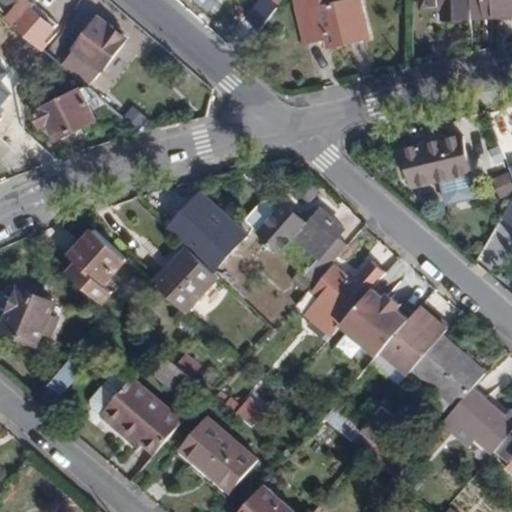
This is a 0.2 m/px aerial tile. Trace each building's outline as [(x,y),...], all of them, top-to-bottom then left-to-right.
[(6,16),(16,24),(42,46),(60,25),(30,0),(20,0),(14,7),(6,16)] [(220,1),(218,0),(198,0),(210,11),(220,1)] [(261,0),(238,30),(249,39),(274,7),(265,0),(261,0)] [(295,0),(304,41),(318,38),(309,0),(295,0)] [(330,44),(370,35),(361,0),(339,0),(335,1),(334,0),(309,0),(318,38),(329,35),(330,44)] [(442,21),(471,19),(470,0),(419,0),(420,11),(441,10),(442,21)] [(511,0),(470,0),(471,19),(511,16),(511,0)] [(101,14),(96,21),(106,29),(111,23),(101,14)] [(103,70),(104,70),(125,43),(123,41),(127,36),(111,23),(106,29),(96,21),(75,47),(76,49),(64,65),(88,85),(89,87),(103,70)] [(0,61),(0,109),(14,94),(0,83),(11,71),(0,61)] [(105,128),(125,117),(89,87),(88,85),(37,111),(45,128),(51,125),(58,139),(100,119),(105,128)] [(415,185),(471,171),(462,135),(398,151),(404,176),(412,174),(415,185)] [(233,249),(246,235),(201,195),(188,209),(190,211),(187,215),(208,233),(211,229),(233,249)] [(348,245),(338,237),(345,230),(322,210),(309,224),(286,205),(261,234),(281,252),(295,237),(320,258),(306,274),(315,282),(348,245)] [(492,235),(503,241),(511,226),(511,218),(504,214),(492,235)] [(98,296),(107,286),(130,259),(94,226),(71,253),(79,260),(70,272),(98,296)] [(188,312),(220,277),(204,262),(187,246),(155,281),(188,312)] [(355,309),(372,289),(387,272),(371,259),(353,280),(336,265),(315,289),(312,286),(307,292),(298,303),(333,334),(355,309)] [(307,292),(312,286),(315,282),(306,274),(301,270),(293,280),(307,292)] [(396,336),(424,305),(400,284),(386,300),(372,289),(355,309),(375,327),(377,325),(389,336),(392,332),(396,336)] [(98,296),(107,304),(116,294),(107,286),(98,296)] [(42,332),(51,336),(59,318),(50,314),(58,294),(50,291),(47,298),(41,295),(20,287),(2,329),(37,344),(42,332)] [(41,295),(47,298),(50,291),(44,288),(41,295)] [(401,386),(416,369),(445,335),(452,328),(424,304),(424,305),(374,361),(401,386)] [(459,405),(474,388),(488,371),(445,335),(416,369),(459,405)] [(177,390),(191,374),(166,353),(152,370),(177,390)] [(63,394),(83,371),(70,360),(50,383),(63,394)] [(116,383),(123,389),(133,377),(122,368),(117,369),(111,375),(117,381),(116,383)] [(158,449),(185,418),(135,376),(133,377),(123,389),(116,383),(117,381),(111,375),(107,375),(103,380),(105,382),(91,398),(89,398),(90,403),(94,403),(127,432),(131,427),(158,449)] [(498,448),(511,432),(511,411),(507,416),(474,388),(459,405),(445,421),(471,443),(478,436),(496,451),(498,448)] [(218,396),(253,426),(266,412),(250,399),(241,409),(221,391),(218,396)] [(360,434),(376,447),(398,422),(395,419),(401,412),(388,401),(362,431),(360,434)] [(341,429),(349,420),(335,408),(327,418),(341,429)] [(236,489),(261,460),(209,415),(182,447),(208,470),(210,467),(236,489)] [(320,428),(330,436),(336,428),(327,420),(320,428)] [(354,441),(360,434),(362,431),(349,420),(341,429),(354,441)] [(511,432),(498,448),(511,459),(511,457),(511,432)] [(240,511),(300,511),(301,511),(267,482),(240,511)]
